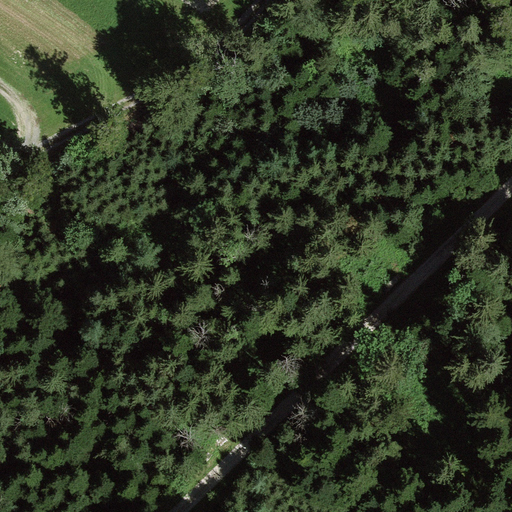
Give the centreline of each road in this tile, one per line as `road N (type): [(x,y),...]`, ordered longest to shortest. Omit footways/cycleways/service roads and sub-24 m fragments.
road 1 (track): [(176,511),(511,186)]
road 2 (track): [(263,0),(217,53),(0,173)]
